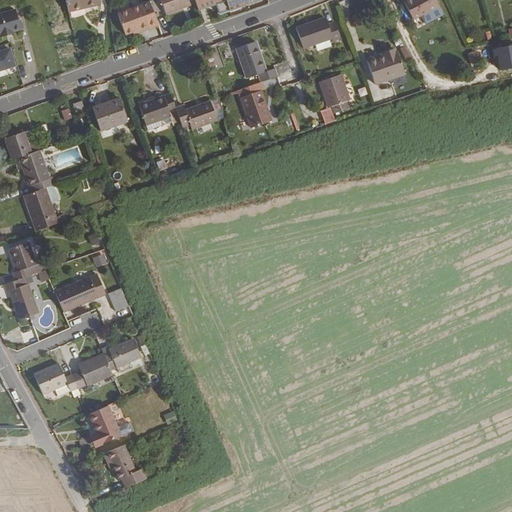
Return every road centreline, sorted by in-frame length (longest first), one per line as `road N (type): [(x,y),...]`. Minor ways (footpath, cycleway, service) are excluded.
road 1 (residential): [(0,108),(301,0)]
road 2 (residential): [(4,363),(80,508)]
